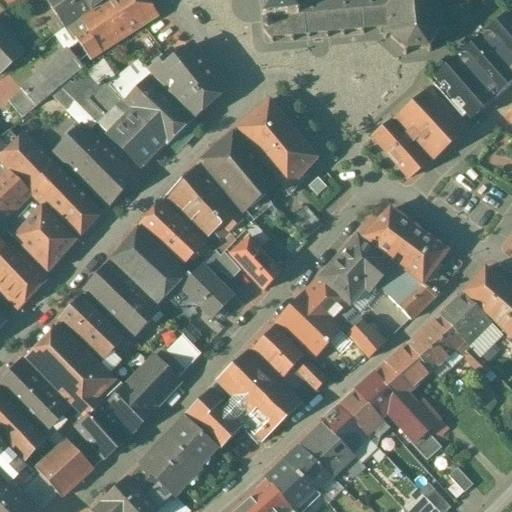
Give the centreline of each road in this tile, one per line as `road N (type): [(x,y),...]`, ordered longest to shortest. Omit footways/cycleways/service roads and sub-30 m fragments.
road 1 (residential): [(74,511),(203,383),(374,182)]
road 2 (residential): [(196,511),(488,250)]
road 3 (residential): [(24,331),(258,77)]
road 4 (residential): [(258,77),(294,82),(374,182)]
road 5 (residential): [(511,101),(410,199)]
